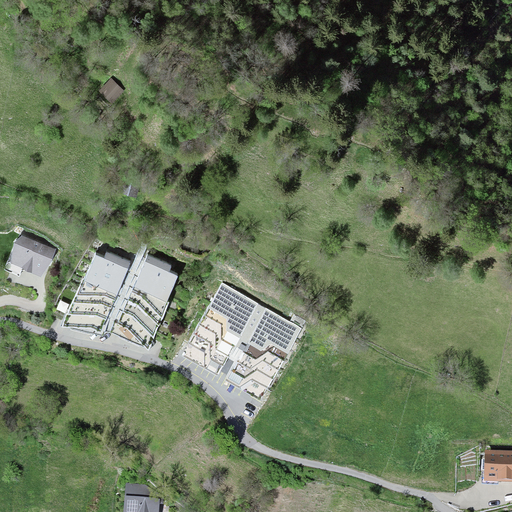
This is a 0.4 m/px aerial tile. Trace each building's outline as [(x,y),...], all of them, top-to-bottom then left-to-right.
[(108,103),(119,92),(106,80),(95,92),(108,103)] [(119,194),(136,199),(140,184),(124,179),(119,194)] [(21,235),(10,263),(43,276),(54,248),(21,235)] [(149,350),(178,275),(170,271),(172,265),(147,253),(142,266),(106,251),(104,258),(95,253),(84,280),(81,279),(60,327),(103,336),(105,332),(149,350)] [(223,281),(181,355),(264,400),(303,327),(223,281)] [(511,454),(485,454),(483,487),(511,487),(511,454)] [(143,491),(128,491),(127,511),(162,511),(163,502),(143,501),(143,491)]
